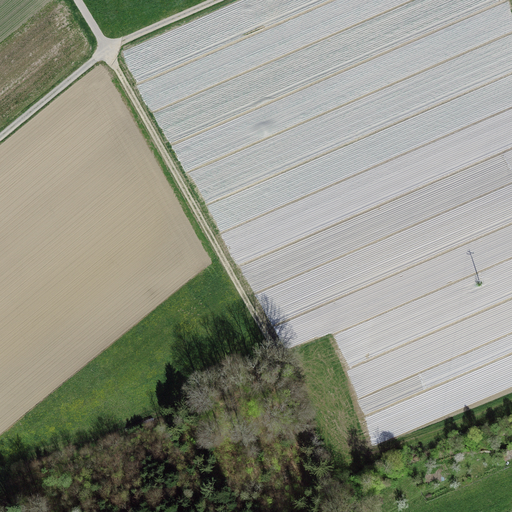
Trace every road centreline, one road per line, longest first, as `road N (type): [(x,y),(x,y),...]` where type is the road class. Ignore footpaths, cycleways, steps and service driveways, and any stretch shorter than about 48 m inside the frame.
road 1 (track): [(350,511),(279,350),(77,0)]
road 2 (track): [(0,137),(108,49),(218,0)]
